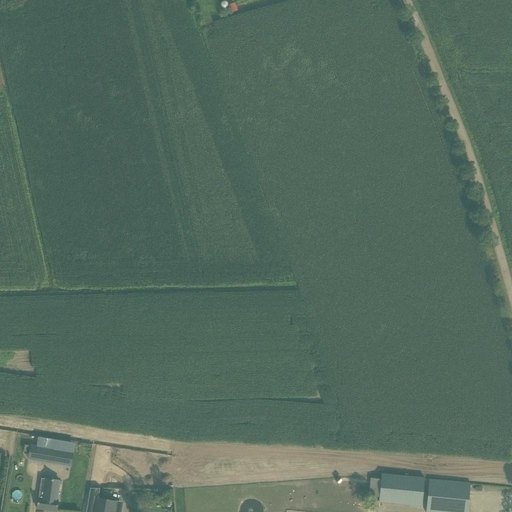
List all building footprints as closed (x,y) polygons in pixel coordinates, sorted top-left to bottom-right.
[(24,445),(23,452),(29,453),(28,460),(35,461),(51,464),(53,449),(37,446),(37,447),(30,446),(24,445)] [(379,503),(422,507),(424,479),(381,474),(379,503)] [(37,509),(57,511),(58,501),(57,501),(60,481),(46,479),(41,479),(38,499),(37,509)] [(425,511),(467,511),(470,484),(429,480),(425,511)] [(96,499),(93,511),(113,511),(116,502),(96,499)]
